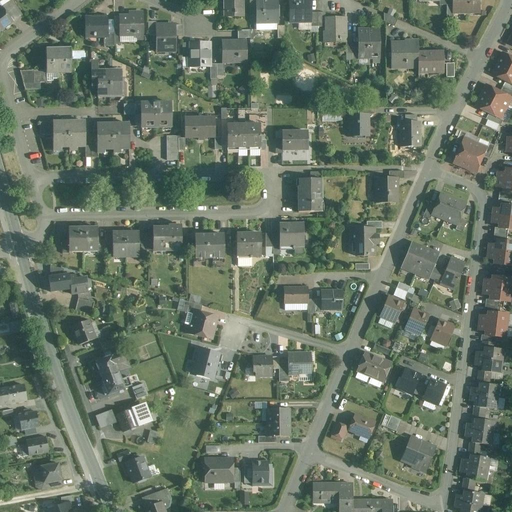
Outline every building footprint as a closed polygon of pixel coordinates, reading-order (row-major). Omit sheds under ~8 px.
[(0,0),(0,6),(1,8),(2,7),(7,13),(13,8),(10,4),(13,2),(14,1),(12,0),(0,0)] [(223,0),(223,17),(243,16),(242,0),(223,0)] [(310,0),(289,0),(290,23),(310,23),(311,23),(310,13),(310,0)] [(479,0),(452,0),(452,6),(452,14),(480,14),(479,0)] [(277,1),(255,1),(255,13),(256,22),(262,22),(262,24),(277,24),(277,1)] [(22,16),(13,2),(10,4),(13,8),(7,13),(14,22),(22,16)] [(0,8),(0,32),(14,22),(7,13),(2,7),(1,8),(0,8)] [(378,15),(368,12),(366,18),(375,21),(378,15)] [(134,13),(134,17),(120,17),(120,35),(121,35),(134,35),(134,39),(142,39),(142,13),(134,13)] [(397,19),(383,13),(383,22),(394,27),(397,19)] [(107,33),(106,18),(85,18),(85,40),(86,40),(86,38),(103,38),(107,38),(107,33)] [(325,18),(325,27),(325,33),(324,33),(324,43),(345,42),(346,42),(346,39),(345,18),(325,18)] [(155,26),(155,36),(155,52),(176,52),(175,36),(175,26),(155,26)] [(368,30),(357,30),(358,48),(358,58),(369,58),(368,30)] [(379,30),(368,30),(369,58),(380,58),(379,30)] [(250,39),(250,31),(237,31),(237,39),(250,39)] [(114,33),(107,33),(107,38),(103,38),(103,47),(114,47),(114,45),(114,33)] [(410,43),(391,43),(391,69),(392,69),(418,68),(418,53),(418,41),(410,41),(410,43)] [(246,62),(245,42),(222,43),(222,62),(246,62)] [(210,43),(189,43),(190,58),(188,58),(188,67),(210,67),(210,64),(210,43)] [(59,73),(58,49),(46,50),(46,70),(46,73),(47,73),(47,76),(47,81),(53,81),(53,79),(59,79),(59,73)] [(71,73),(71,49),(58,49),(59,73),(71,73)] [(443,53),(418,53),(418,68),(418,73),(443,73),(443,53)] [(511,57),(503,53),(498,64),(511,71),(511,57)] [(109,96),(109,72),(98,72),(98,62),(91,62),(91,86),(97,86),(98,98),(98,96),(109,96)] [(454,64),(446,64),(446,78),(454,78),(454,64)] [(511,71),(498,64),(492,74),(506,81),(511,84),(511,71)] [(34,71),(20,71),(25,90),(47,89),(47,83),(34,83),(34,77),(34,71)] [(121,85),(121,72),(109,72),(109,96),(123,96),(123,85),(121,85)] [(511,84),(506,81),(503,87),(511,91),(511,84)] [(500,92),(487,85),(481,96),(506,109),(511,98),(500,92)] [(217,98),(216,86),(210,86),(207,86),(207,98),(217,98)] [(511,97),(511,91),(503,87),(500,92),(511,98),(511,97)] [(506,109),(481,96),(476,107),(489,113),(501,119),(506,109)] [(170,104),(141,104),(141,116),(141,127),(141,128),(171,128),(170,104)] [(135,115),(134,105),(124,105),(124,115),(128,115),(135,115)] [(501,119),(489,113),(486,120),(501,126),(504,120),(501,119)] [(362,115),(349,115),(349,137),(368,137),(368,115),(362,115)] [(214,119),(185,119),(184,119),(185,139),(197,138),(197,140),(204,140),(204,138),(214,138),(214,119)] [(53,134),(53,122),(39,122),(39,135),(53,134)] [(69,122),(53,122),(53,134),(53,147),(69,147),(69,122)] [(85,122),(69,122),(69,147),(85,147),(85,146),(85,122)] [(405,123),(400,123),(400,147),(420,147),(420,123),(417,123),(405,123)] [(113,150),(113,124),(97,125),(97,146),(97,150),(98,150),(113,150)] [(128,124),(113,124),(113,150),(129,149),(129,127),(129,124),(128,124)] [(238,124),(226,125),(227,149),(238,149),(238,124)] [(249,148),(249,124),(238,124),(238,149),(249,148)] [(260,140),(260,124),(249,124),(249,148),(260,148),(260,140)] [(460,131),(455,143),(460,145),(463,139),(466,134),(460,131)] [(307,132),(282,132),(282,139),(282,151),(307,151),(307,132)] [(178,139),(178,136),(166,136),(167,161),(178,160),(178,151),(178,139)] [(463,139),(460,145),(453,163),(465,168),(475,144),(463,139)] [(495,146),(489,143),(487,149),(484,155),(490,158),(495,146)] [(487,149),(475,144),(465,168),(477,173),(484,155),(487,149)] [(511,169),(507,169),(507,170),(506,174),(499,173),(498,180),(511,181),(511,169)] [(389,178),(376,179),(376,194),(377,194),(377,203),(375,203),(397,203),(397,179),(397,178),(389,178)] [(310,180),(299,180),(299,188),(298,188),(298,213),(321,212),(320,203),(322,203),(321,180),(310,180)] [(511,181),(498,180),(497,188),(505,189),(504,193),(511,194),(511,181)] [(453,199),(440,194),(434,208),(431,215),(444,220),(453,199)] [(466,204),(453,199),(444,220),(457,225),(460,218),(466,204)] [(434,208),(428,205),(423,217),(430,219),(431,215),(434,208)] [(511,206),(503,205),(502,209),(494,209),(493,216),(511,218),(511,206)] [(511,218),(493,216),(492,224),(500,225),(500,229),(511,230),(511,218)] [(466,221),(460,218),(457,225),(455,230),(462,233),(466,221)] [(304,247),(303,225),(279,225),(279,234),(280,247),(280,251),(280,249),(294,249),(294,247),(304,247)] [(168,227),(168,229),(152,229),(152,236),(152,251),(182,250),(181,238),(181,226),(168,227)] [(97,227),(68,228),(68,241),(69,252),(83,251),(83,253),(83,251),(97,251),(97,241),(97,227)] [(374,229),(374,228),(366,229),(350,229),(350,244),(356,244),(356,257),(375,257),(375,245),(378,245),(378,237),(374,237),(374,229)] [(125,233),(112,233),(112,245),(112,257),(126,257),(125,233)] [(138,233),(125,233),(126,257),(139,257),(139,245),(138,233)] [(261,256),(260,234),(236,235),(237,259),(251,258),(251,256),(261,256)] [(223,235),(194,235),(195,259),(223,259),(223,235)] [(511,242),(498,241),(498,245),(490,244),(489,252),(511,254),(511,242)] [(411,242),(400,268),(414,274),(425,248),(411,242)] [(439,254),(425,248),(414,274),(428,280),(429,278),(433,267),(439,254)] [(511,254),(489,252),(488,259),(496,260),(495,264),(495,265),(506,266),(511,266),(511,254)] [(464,264),(450,259),(445,272),(440,283),(440,284),(453,290),(464,264)] [(63,267),(48,263),(50,277),(64,275),(63,267)] [(506,266),(495,265),(495,264),(491,264),(490,270),(505,272),(506,266)] [(439,270),(433,267),(429,278),(435,280),(439,270)] [(445,272),(439,270),(435,280),(440,283),(445,272)] [(76,280),(75,276),(69,277),(69,274),(64,275),(50,277),(48,277),(50,292),(70,290),(71,295),(87,292),(87,290),(91,288),(90,282),(86,281),(85,278),(76,280)] [(511,278),(504,278),(494,277),(493,281),(485,280),(484,288),(511,290),(511,278)] [(410,287),(398,283),(396,288),(407,293),(410,287)] [(307,288),(284,288),(284,305),(307,304),(308,304),(308,303),(307,300),(307,288)] [(407,293),(396,288),(394,294),(405,299),(407,293)] [(511,291),(511,290),(484,288),(483,295),(491,296),(491,300),(504,302),(511,303),(511,291)] [(342,291),(321,292),(321,299),(321,310),(322,310),(342,310),(342,291)] [(413,295),(407,293),(405,299),(410,301),(413,295)] [(422,299),(413,295),(410,301),(419,305),(422,299)] [(403,304),(388,298),(380,316),(395,322),(403,304)] [(94,303),(78,299),(75,312),(90,316),(94,303)] [(451,309),(459,309),(458,300),(450,301),(451,309)] [(504,302),(491,300),(486,300),(485,306),(501,308),(503,308),(504,302)] [(202,306),(184,301),(182,312),(194,315),(195,312),(200,313),(202,306)] [(9,304),(11,316),(17,315),(15,302),(9,304)] [(428,317),(413,310),(405,329),(420,335),(420,334),(425,323),(428,317)] [(200,313),(195,312),(194,315),(191,326),(185,325),(183,333),(202,338),(203,335),(212,337),(217,317),(200,313)] [(500,314),(489,312),(489,317),(481,316),(480,323),(508,327),(509,315),(500,314)] [(88,321),(72,327),(79,346),(95,339),(89,324),(88,321)] [(453,327),(439,321),(436,328),(431,339),(431,340),(446,346),(453,327)] [(89,324),(95,339),(97,339),(109,334),(107,328),(96,332),(93,323),(89,324)] [(430,326),(425,323),(420,334),(426,337),(430,326)] [(508,327),(480,323),(479,331),(487,332),(486,336),(497,337),(506,339),(508,327)] [(430,326),(426,337),(431,339),(436,328),(430,326)] [(112,341),(109,334),(97,339),(100,345),(107,342),(112,341)] [(111,352),(107,342),(100,345),(103,355),(111,352)] [(391,351),(375,344),(372,350),(389,357),(391,351)] [(494,349),(485,348),(485,353),(477,352),(476,359),(503,362),(505,351),(494,349)] [(220,355),(198,349),(192,373),(214,379),(220,355)] [(121,353),(95,363),(95,364),(93,365),(95,372),(98,371),(101,379),(118,373),(115,366),(125,362),(121,353)] [(377,359),(364,353),(357,372),(370,377),(377,359)] [(311,354),(287,354),(288,357),(288,375),(311,375),(311,354)] [(288,375),(288,357),(278,358),(279,370),(279,382),(288,382),(288,375)] [(271,358),(271,359),(261,359),(261,358),(252,358),(252,369),(255,369),(255,377),(272,377),(272,370),(271,358)] [(390,364),(377,359),(370,377),(383,382),(390,364)] [(503,362),(476,359),(475,366),(483,367),(482,372),(491,373),(502,375),(503,362)] [(419,376),(405,370),(397,388),(412,394),(417,383),(419,376)] [(118,373),(101,379),(104,387),(101,388),(104,396),(107,395),(107,396),(124,390),(118,373)] [(228,382),(220,380),(216,395),(222,397),(228,382)] [(445,387),(431,381),(428,387),(423,398),(423,399),(438,405),(445,387)] [(422,385),(417,383),(412,394),(418,396),(422,385)] [(142,384),(131,389),(135,400),(147,396),(142,384)] [(490,385),(481,384),(480,389),(472,388),(471,395),(499,398),(500,386),(490,385)] [(428,387),(422,385),(418,396),(423,398),(428,387)] [(23,386),(0,390),(0,406),(26,401),(23,386)] [(499,398),(471,395),(470,402),(478,403),(478,408),(486,409),(497,410),(499,398)] [(131,410),(117,415),(123,432),(138,427),(138,426),(137,427),(137,426),(139,425),(139,426),(150,422),(144,405),(133,410),(131,411),(131,410)] [(93,415),(97,428),(114,422),(110,409),(93,415)] [(289,410),(266,410),(267,424),(289,423),(289,410)] [(35,412),(18,416),(21,430),(38,428),(35,412)] [(366,420),(354,416),(348,430),(354,433),(355,435),(358,436),(361,435),(368,438),(374,424),(373,421),(368,419),(366,420)] [(386,416),(381,426),(385,428),(390,417),(386,416)] [(401,421),(390,416),(390,417),(385,428),(397,432),(401,421)] [(485,421),(476,420),(475,425),(467,424),(466,430),(494,434),(495,422),(485,421)] [(289,437),(289,423),(267,424),(267,437),(267,438),(276,438),(289,437)] [(347,428),(336,424),(331,435),(343,439),(347,428)] [(494,434),(466,430),(465,438),(474,439),(473,443),(481,445),(492,446),(494,434)] [(157,434),(150,432),(147,442),(154,444),(157,434)] [(15,438),(2,441),(4,448),(17,445),(15,438)] [(45,438),(26,441),(29,457),(48,453),(45,438)] [(436,448),(422,442),(421,443),(420,443),(419,440),(414,438),(411,439),(409,445),(410,448),(407,454),(405,455),(403,459),(404,462),(409,464),(412,463),(413,463),(411,468),(420,471),(421,468),(426,471),(436,448)] [(219,453),(219,445),(204,446),(205,453),(219,453)] [(481,450),(469,449),(469,455),(472,456),(480,457),(481,450)] [(127,452),(117,456),(119,462),(129,458),(127,452)] [(480,457),(472,456),(471,461),(463,459),(461,466),(489,471),(491,459),(480,457)] [(142,458),(126,463),(133,484),(149,478),(142,458)] [(218,461),(218,459),(204,460),(204,484),(232,483),(232,472),(232,461),(218,461)] [(267,463),(251,463),(251,466),(252,484),(252,487),(272,487),(271,465),(267,465),(267,463)] [(58,464),(32,469),(36,487),(41,490),(44,489),(43,484),(61,480),(58,464)] [(150,477),(158,474),(155,464),(147,467),(150,477)] [(251,466),(243,466),(244,484),(252,484),(251,466)] [(489,471),(461,466),(460,473),(468,474),(467,480),(476,481),(487,483),(489,471)] [(61,480),(43,484),(44,489),(62,486),(61,480)] [(338,485),(312,486),(312,501),(338,501),(338,485)] [(352,485),(338,485),(338,511),(348,511),(349,502),(352,502),(352,485)] [(475,487),(463,485),(462,491),(465,491),(474,493),(475,487)] [(166,489),(155,494),(157,499),(143,504),(145,509),(144,509),(145,511),(164,511),(164,510),(169,508),(171,499),(169,495),(168,495),(166,489)] [(474,493),(465,491),(464,496),(456,495),(455,501),(483,506),(485,495),(474,493)] [(248,493),(240,493),(240,506),(248,505),(248,493)] [(155,494),(141,498),(143,504),(157,499),(155,494)] [(481,511),(483,506),(455,501),(454,508),(462,510),(461,511),(481,511)] [(352,502),(349,502),(348,511),(370,511),(371,502),(352,502)] [(391,511),(392,502),(371,502),(370,511),(391,511)] [(69,503),(45,511),(44,511),(73,511),(73,510),(72,511),(69,503)]
